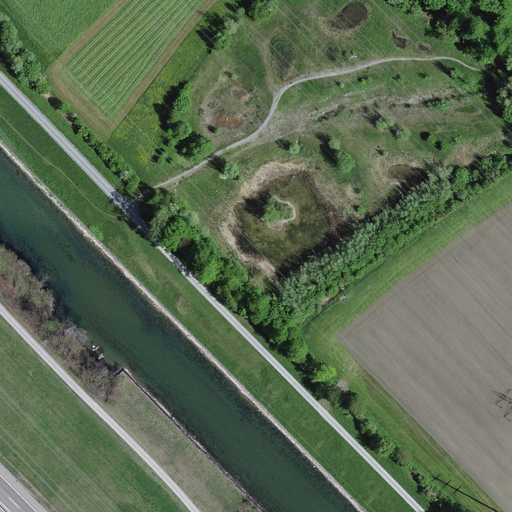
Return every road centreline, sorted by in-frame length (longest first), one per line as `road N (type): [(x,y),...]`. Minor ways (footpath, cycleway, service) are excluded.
road 1 (track): [(423,511),(0,77)]
road 2 (track): [(196,511),(0,306)]
